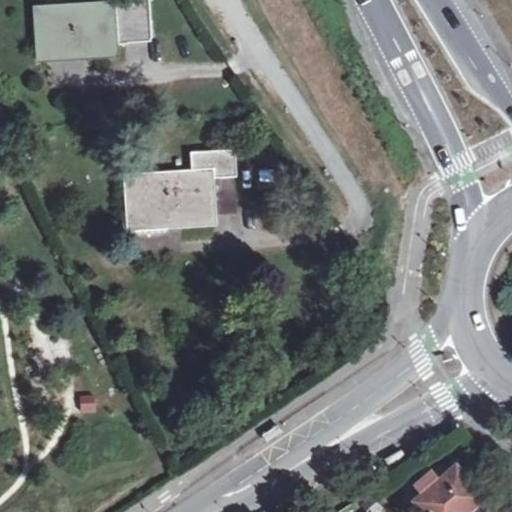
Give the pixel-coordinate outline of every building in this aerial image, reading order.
[(114,4),(86,5),(87,13),(43,15),(47,52),(88,50),(89,58),(117,56),(114,4)] [(87,13),(86,5),(32,8),(36,61),(89,58),(88,50),(47,52),(43,15),(87,13)] [(127,185),(128,218),(180,216),(180,224),(214,223),(214,213),(234,212),(231,153),(193,155),(193,172),(164,174),(164,183),(127,185)] [(164,183),(164,174),(126,176),(127,185),(164,183)] [(180,216),(128,218),(129,227),(180,224),(180,216)] [(268,434),(272,439),(287,429),(283,423),(268,434)] [(407,447),(391,456),(394,462),(410,453),(407,447)] [(417,501),(425,511),(464,511),(481,496),(457,468),(417,501)]
